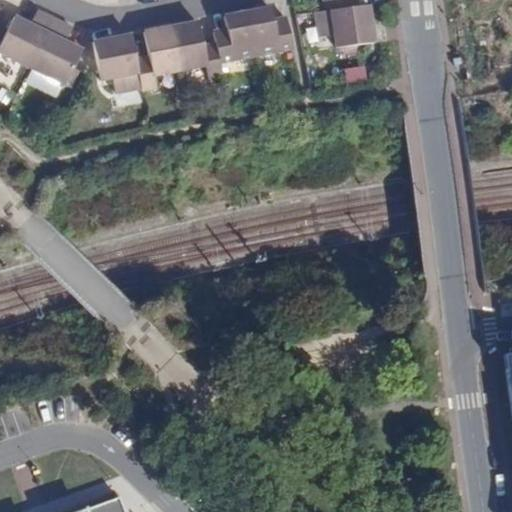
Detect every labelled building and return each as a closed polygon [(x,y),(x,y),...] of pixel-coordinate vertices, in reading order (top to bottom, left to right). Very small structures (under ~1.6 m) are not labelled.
[(313,8),(313,14),(355,8),(354,0),(320,0),(321,6),(313,8)] [(355,8),(313,14),(317,39),(332,37),(334,50),(372,44),(367,6),(355,8)] [(245,14),(253,58),(290,51),(284,19),(270,22),(268,10),(245,14)] [(14,18),(1,44),(0,44),(0,54),(29,70),(54,20),(37,12),(32,21),(37,24),(35,28),(30,26),(25,23),(14,18)] [(217,65),(253,58),(245,14),(222,19),(224,31),(211,33),(213,45),(217,65)] [(54,20),(29,70),(63,86),(72,69),(80,51),(69,45),(64,43),(59,40),(62,36),(67,38),(71,29),(54,20)] [(169,28),(177,73),(203,68),(205,80),(219,77),(217,65),(213,45),(200,48),(196,23),(169,28)] [(139,90),(140,93),(154,90),(152,78),(177,73),(169,28),(142,34),(147,58),(134,61),(139,90)] [(91,44),(98,75),(99,82),(100,81),(111,79),(112,84),(114,95),(139,90),(134,61),(129,36),(91,44)] [(72,69),(63,86),(70,89),(78,72),(72,69)] [(123,511),(120,502),(93,511),(123,511)]
